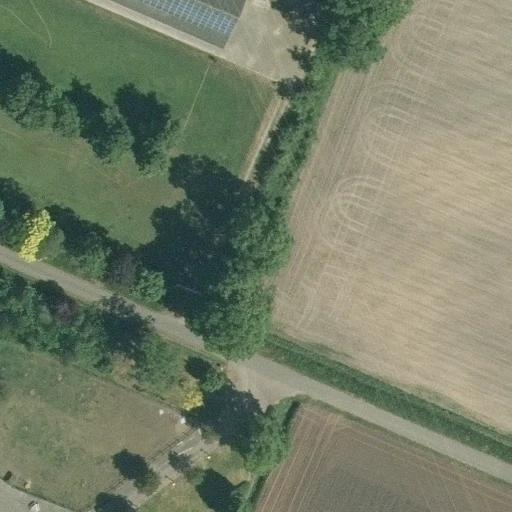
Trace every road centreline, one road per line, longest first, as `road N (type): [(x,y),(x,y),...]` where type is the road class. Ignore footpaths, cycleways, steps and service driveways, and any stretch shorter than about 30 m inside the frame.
road 1 (unclassified): [(511,476),(0,255)]
road 2 (unknown): [(302,386),(107,511)]
